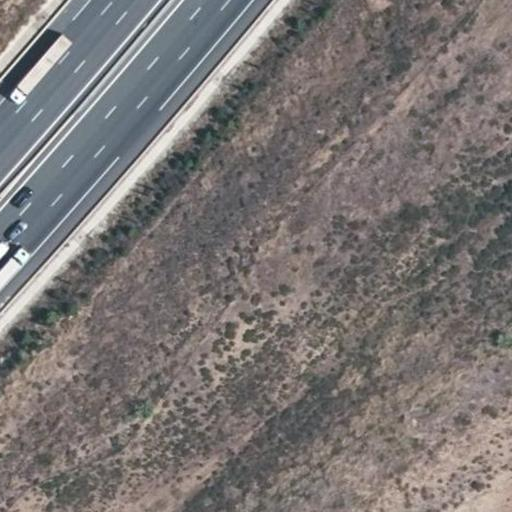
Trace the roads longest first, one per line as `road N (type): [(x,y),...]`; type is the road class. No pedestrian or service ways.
road 1 (motorway): [(0,249),(218,0)]
road 2 (motorway): [(124,0),(0,143)]
